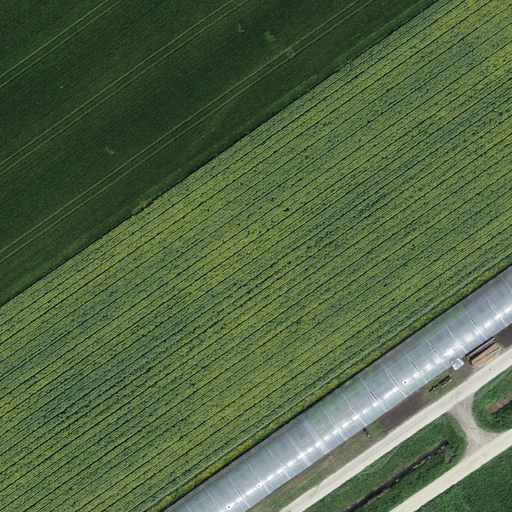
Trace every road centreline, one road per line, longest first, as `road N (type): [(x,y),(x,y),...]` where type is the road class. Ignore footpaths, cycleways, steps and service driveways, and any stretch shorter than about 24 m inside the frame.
road 1 (track): [(300,511),(511,360)]
road 2 (track): [(511,439),(406,511)]
